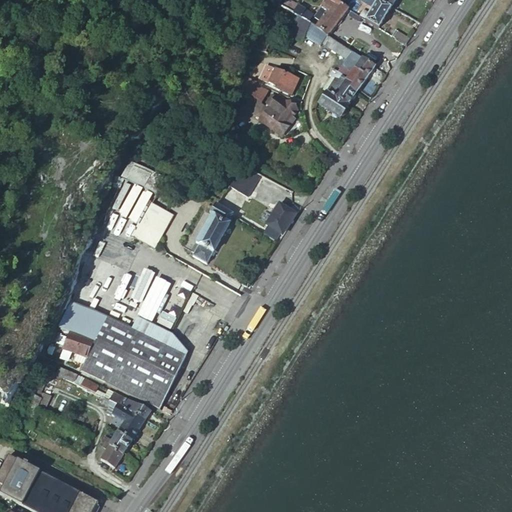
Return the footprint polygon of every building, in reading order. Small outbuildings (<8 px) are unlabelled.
[(327,35),(347,8),(336,0),(322,0),(319,6),(326,11),(315,27),(327,35)] [(378,0),(362,0),(362,1),(373,7),(365,20),(378,29),(391,7),(378,0)] [(295,7),(291,14),(295,16),(307,23),(311,15),(295,7)] [(262,16),(252,45),(268,52),(281,23),(262,16)] [(310,24),(307,23),(295,16),(294,19),(287,16),(282,26),(289,30),(287,34),(301,41),(305,35),(310,24)] [(322,42),(327,35),(315,27),(310,24),(305,35),(320,45),(322,42)] [(397,37),(407,44),(411,38),(401,31),(397,37)] [(336,42),(327,35),(322,42),(331,48),(336,42)] [(374,67),(336,42),(331,48),(355,64),(346,78),(343,83),(356,93),(374,67)] [(354,42),(350,48),(362,57),(366,51),(354,42)] [(364,58),(374,65),(379,58),(369,51),(364,58)] [(343,74),(334,68),(330,74),(335,78),(326,91),(347,105),(356,93),(343,83),(346,78),(342,76),(343,74)] [(279,88),(290,95),(300,80),(288,73),(279,88)] [(261,101),(269,91),(256,84),(258,81),(246,74),(240,84),(261,101)] [(239,86),(250,94),(260,102),(261,101),(240,84),(239,86)] [(347,105),(326,91),(318,103),(339,118),(347,106),(347,105)] [(267,107),(258,119),(282,137),(290,125),(300,111),(285,100),(272,93),(264,105),(267,107)] [(260,102),(250,94),(241,106),(258,119),(267,107),(264,105),(260,102)] [(154,190),(161,175),(127,158),(119,173),(154,190)] [(282,243),(296,212),(278,203),(263,234),(282,243)] [(136,232),(133,237),(135,239),(137,237),(153,247),(156,242),(158,242),(173,217),(153,205),(140,225),(138,224),(134,230),(136,232)] [(235,217),(214,205),(209,213),(212,215),(190,252),(193,254),(192,256),(207,265),(235,217)] [(71,299),(59,324),(62,326),(70,330),(82,335),(94,341),(83,363),(80,369),(146,402),(179,353),(131,329),(71,299)] [(157,323),(172,330),(177,318),(162,312),(157,323)] [(179,353),(183,348),(172,334),(138,317),(131,329),(179,353)] [(70,330),(62,326),(58,335),(65,339),(70,330)] [(74,352),(82,335),(70,330),(65,339),(62,345),(74,352)] [(77,360),(83,363),(94,341),(82,335),(74,352),(80,356),(77,360)] [(188,353),(183,348),(179,353),(186,357),(188,353)] [(146,402),(159,409),(186,357),(179,353),(146,402)] [(77,374),(60,366),(56,373),(73,382),(77,374)] [(98,385),(83,377),(79,386),(96,394),(98,391),(96,389),(98,385)] [(43,383),(35,379),(29,393),(37,397),(43,383)] [(116,405),(144,420),(150,411),(113,392),(108,401),(116,405)] [(37,397),(29,393),(21,410),(32,414),(40,398),(37,397)] [(138,431),(144,420),(116,405),(111,414),(115,416),(138,431)] [(161,410),(169,413),(171,409),(163,405),(161,410)] [(32,414),(21,410),(17,421),(30,427),(35,416),(32,414)] [(119,431),(132,440),(138,431),(115,416),(111,422),(121,428),(119,431)] [(109,445),(123,455),(132,440),(119,431),(113,441),(109,445)] [(106,450),(109,445),(113,441),(104,436),(98,444),(106,450)] [(100,459),(115,469),(123,455),(109,445),(106,450),(100,459)] [(93,511),(98,503),(9,456),(0,472),(0,494),(32,511),(93,511)]
